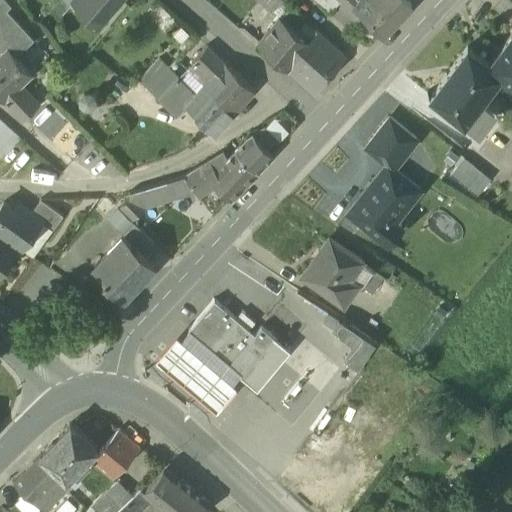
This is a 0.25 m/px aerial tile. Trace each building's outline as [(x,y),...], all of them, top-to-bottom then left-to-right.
[(0,0),(0,36),(9,47),(16,54),(34,37),(7,8),(12,4),(7,0),(0,0)] [(77,0),(101,20),(118,0),(77,0)] [(256,0),(270,12),(272,10),(280,0),(256,0)] [(292,7),(283,0),(280,0),(272,10),(280,17),(282,19),(292,7)] [(357,13),(349,6),(341,0),(318,0),(329,9),(334,3),(341,9),(335,15),(350,28),(360,16),(357,13)] [(357,13),(358,11),(368,0),(375,0),(376,1),(377,0),(354,0),(349,6),(357,13)] [(409,3),(406,0),(377,0),(376,1),(375,0),(368,0),(358,11),(361,14),(361,15),(381,33),(409,3)] [(334,3),(329,9),(335,15),(341,9),(334,3)] [(257,44),(287,69),(309,42),(282,19),(280,17),(257,44)] [(318,31),(309,42),(287,69),(313,92),(346,55),(318,31)] [(511,32),(489,62),(502,72),(511,80),(511,32)] [(0,52),(2,54),(9,47),(0,36),(0,52)] [(192,61),(209,77),(224,61),(207,45),(192,61)] [(464,122),(466,120),(481,100),(502,72),(489,62),(467,46),(429,95),(464,122)] [(0,94),(2,96),(4,95),(20,80),(31,70),(16,54),(9,47),(2,54),(0,55),(0,94)] [(138,79),(148,88),(168,67),(159,58),(138,79)] [(192,61),(178,77),(194,93),(203,83),(209,77),(192,61)] [(209,77),(203,83),(233,112),(254,90),(224,61),(209,77)] [(178,77),(168,67),(148,88),(158,98),(178,77)] [(158,98),(176,114),(185,105),(184,104),(194,93),(178,77),(158,98)] [(37,99),(20,80),(4,95),(21,114),(37,99)] [(213,132),(233,112),(203,83),(194,93),(184,104),(185,105),(213,132)] [(490,107),(481,100),(466,120),(475,127),(490,107)] [(389,115),(366,144),(387,161),(393,165),(416,137),(389,115)] [(275,117),(266,126),(276,137),(280,140),(289,131),(275,117)] [(0,122),(0,139),(12,127),(3,119),(0,122)] [(252,134),(235,148),(256,169),(273,152),(267,146),(276,137),(266,126),(252,134)] [(21,135),(12,127),(0,139),(0,146),(6,152),(21,135)] [(230,197),(256,169),(235,148),(228,154),(223,150),(184,173),(165,178),(175,195),(193,188),(195,187),(210,177),(217,184),(230,197)] [(450,174),(477,196),(491,178),(464,157),(450,174)] [(387,161),(348,210),(388,242),(401,225),(393,219),(420,187),(393,165),(387,161)] [(195,187),(193,188),(199,197),(217,184),(210,177),(195,187)] [(120,203),(133,217),(144,206),(175,195),(165,178),(129,188),(132,191),(120,203)] [(41,219),(53,227),(63,213),(40,196),(31,210),(41,217),(41,219)] [(3,200),(0,204),(0,232),(17,244),(20,247),(41,219),(41,217),(31,210),(18,200),(13,207),(3,200)] [(118,206),(107,217),(122,232),(133,221),(118,206)] [(41,219),(20,247),(32,255),(53,227),(41,219)] [(126,231),(143,250),(153,240),(135,222),(126,231)] [(102,277),(122,297),(157,264),(143,250),(126,231),(93,262),(104,275),(102,277)] [(0,268),(17,244),(0,232),(0,268)] [(301,275),(343,304),(357,284),(360,287),(372,270),(349,254),(351,252),(329,236),(301,275)] [(383,278),(372,270),(360,287),(372,295),(383,278)] [(261,325),(254,333),(214,299),(188,329),(228,363),(228,364),(240,374),(256,388),(289,349),(261,325)] [(322,321),(336,330),(341,321),(342,321),(328,312),(322,321)] [(341,321),(336,330),(334,333),(352,345),(342,359),(357,369),(374,343),(341,321)] [(228,363),(188,329),(181,337),(176,333),(156,358),(216,409),(236,385),(232,382),(240,374),(228,364),(228,363)] [(71,423),(40,455),(67,481),(73,474),(77,477),(90,464),(86,461),(96,450),(71,423)] [(92,459),(113,478),(139,448),(118,430),(92,459)] [(71,485),(67,481),(40,455),(14,481),(24,491),(41,507),(45,511),(71,485)] [(149,498),(160,507),(181,481),(163,467),(143,492),(140,489),(133,496),(127,502),(137,511),(138,511),(145,506),(146,505),(144,503),(149,498)] [(87,510),(89,511),(96,511),(105,503),(111,509),(129,492),(118,481),(87,510)] [(203,511),(210,504),(181,481),(160,507),(166,511),(203,511)] [(35,511),(41,507),(24,491),(18,497),(19,499),(15,504),(23,511),(35,511)] [(96,511),(116,511),(127,502),(133,496),(129,492),(111,509),(105,503),(96,511)] [(67,499),(54,511),(71,511),(76,508),(67,499)] [(116,511),(137,511),(127,502),(116,511)]
